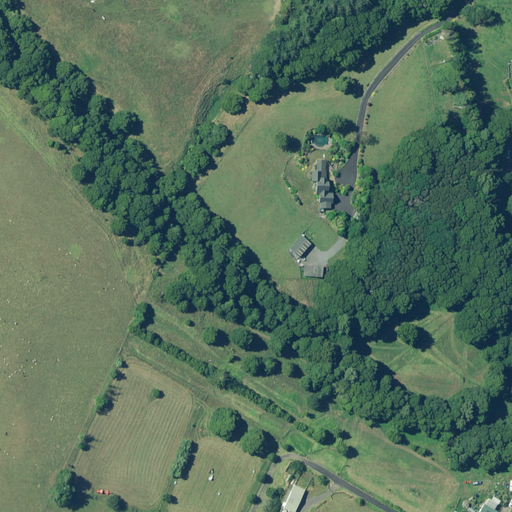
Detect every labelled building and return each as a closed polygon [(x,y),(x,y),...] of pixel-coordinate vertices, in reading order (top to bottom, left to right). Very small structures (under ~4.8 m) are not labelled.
[(325,159),(316,159),(315,171),(311,171),(310,181),(313,181),(312,194),(316,194),(316,202),(319,203),(318,209),(330,210),(330,203),(332,203),(333,193),(327,193),(328,180),(326,180),(326,171),(325,171),(325,159)] [(311,243),(300,234),(287,250),(298,259),(311,243)] [(323,278),(323,266),(303,264),(302,276),(323,278)] [(308,486),(292,479),(279,507),(289,511),(295,511),(302,497),(305,499),(307,493),(305,492),(308,486)] [(500,500),(493,496),(490,501),(497,505),(500,500)] [(499,511),(483,503),(477,511),(499,511)]
